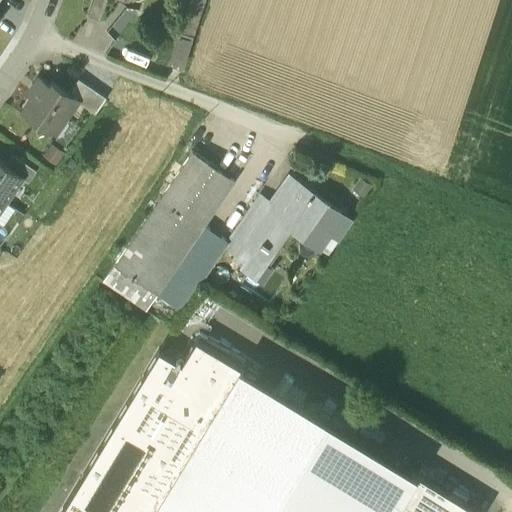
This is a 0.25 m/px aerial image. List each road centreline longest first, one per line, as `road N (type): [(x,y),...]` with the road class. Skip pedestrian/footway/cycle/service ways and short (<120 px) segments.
road 1 (residential): [(29,40),(296,140)]
road 2 (track): [(511,219),(296,140)]
